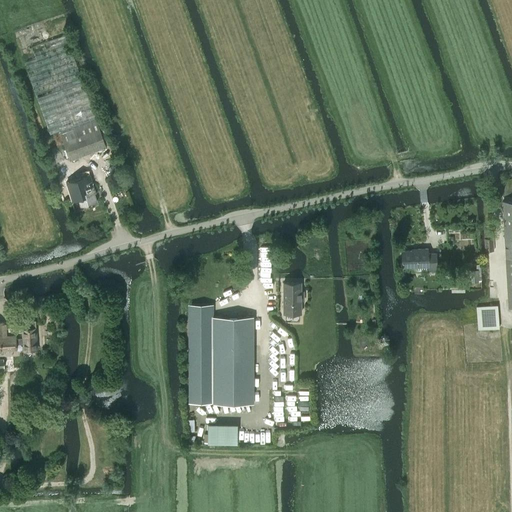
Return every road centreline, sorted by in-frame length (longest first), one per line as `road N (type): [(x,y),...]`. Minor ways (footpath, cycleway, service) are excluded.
road 1 (unclassified): [(0,279),(260,211),(511,165)]
road 2 (track): [(511,450),(503,318)]
